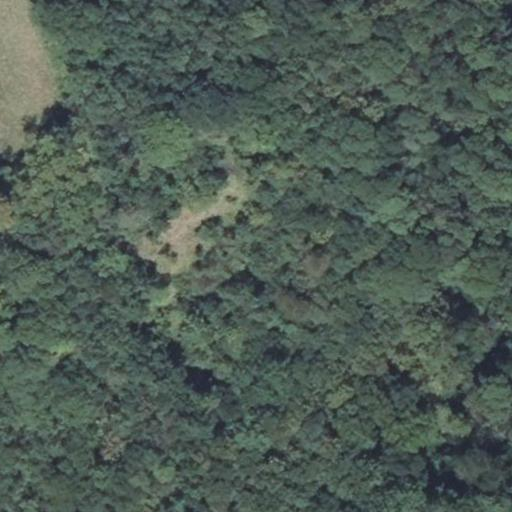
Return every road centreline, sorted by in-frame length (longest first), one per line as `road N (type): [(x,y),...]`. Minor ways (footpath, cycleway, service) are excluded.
road 1 (track): [(0,411),(55,410),(330,337),(417,420),(422,457),(439,468),(511,465)]
road 2 (track): [(0,235),(119,118),(179,81),(363,0)]
